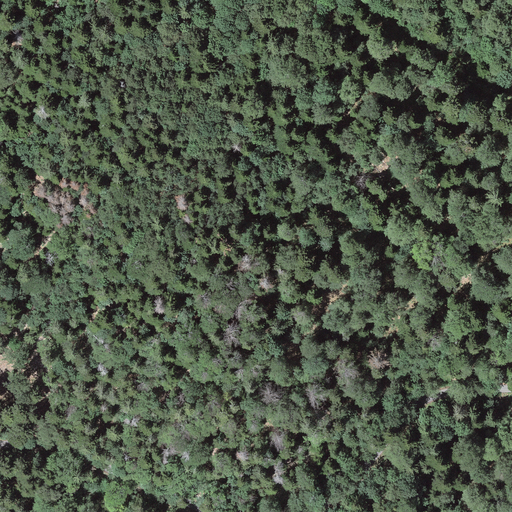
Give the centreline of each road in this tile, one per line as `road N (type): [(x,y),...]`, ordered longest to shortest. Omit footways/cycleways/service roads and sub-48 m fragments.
road 1 (track): [(311,511),(423,401),(511,388)]
road 2 (track): [(0,443),(64,447),(211,511)]
